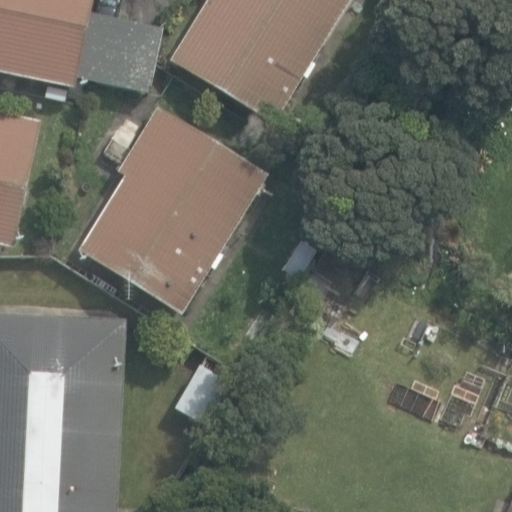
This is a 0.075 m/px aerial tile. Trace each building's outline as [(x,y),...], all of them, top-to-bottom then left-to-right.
[(71,73),(142,89),(156,26),(84,10),(86,0),(0,0),(0,67),(69,82),(71,73)] [(199,0),(168,51),(269,113),(298,66),(303,69),(312,55),(307,52),(338,0),(199,0)] [(74,243),(175,306),(204,259),(208,262),(217,248),(213,245),(261,167),(153,101),(114,165),(120,169),(74,243)] [(0,238),(9,241),(37,118),(0,109),(0,238)] [(0,511),(132,511),(142,319),(0,312),(0,511)]
